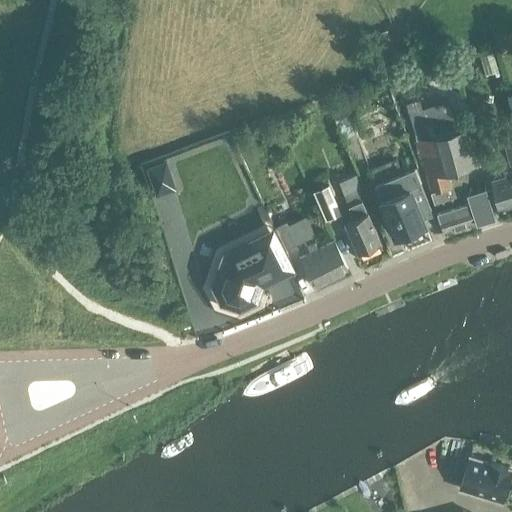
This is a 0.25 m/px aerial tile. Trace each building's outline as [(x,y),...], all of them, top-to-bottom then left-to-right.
[(404,97),(416,138),(415,138),(423,164),(423,166),(430,191),(436,209),(443,231),(494,215),(484,184),(468,189),(465,183),(467,183),(468,165),(476,162),(466,124),(456,127),(447,99),(422,108),(418,94),(404,97)] [(335,108),(343,129),(356,124),(348,103),(335,108)] [(500,206),(511,202),(511,142),(506,144),(511,164),(511,168),(505,170),(506,174),(492,178),(500,206)] [(157,193),(175,187),(166,160),(148,166),(157,193)] [(414,168),(376,184),(397,235),(424,224),(420,213),(431,209),(414,168)] [(360,252),(381,243),(363,200),(366,198),(356,175),(339,182),(354,217),(346,220),(360,252)] [(325,218),(339,212),(327,185),(314,190),(325,218)] [(285,249),(315,234),(305,214),(289,223),(287,220),(275,226),(285,249)] [(228,255),(219,285),(226,298),(225,306),(236,309),(239,302),(250,297),(252,296),(257,281),(285,266),(269,235),(228,255)] [(313,284),(348,266),(334,239),(317,247),(315,242),(307,246),(310,251),(299,257),(313,284)] [(490,462),(469,456),(460,487),(502,500),(511,469),(508,468),(508,466),(491,461),(490,462)]
